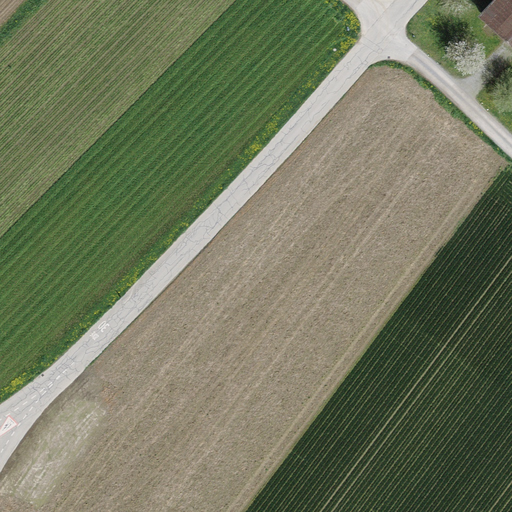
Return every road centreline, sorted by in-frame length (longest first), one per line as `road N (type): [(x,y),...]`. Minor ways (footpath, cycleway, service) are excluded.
road 1 (unclassified): [(429,0),(69,379)]
road 2 (track): [(399,31),(511,138)]
